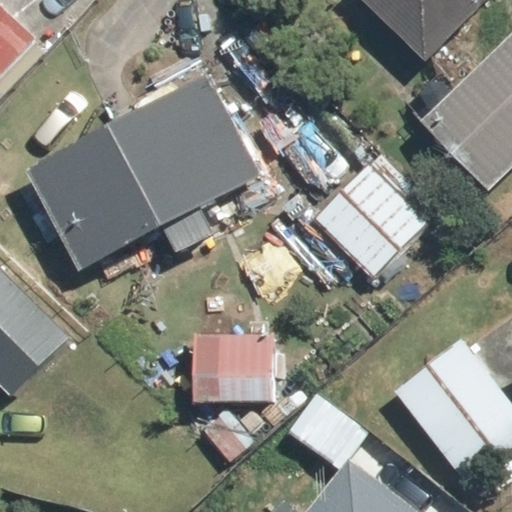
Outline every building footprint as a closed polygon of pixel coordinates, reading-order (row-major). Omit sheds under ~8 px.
[(0,0),(0,83),(42,41),(0,0)] [(487,0),(373,0),(433,57),(487,0)] [(511,45),(429,126),(491,190),(511,169),(511,45)] [(218,77),(37,167),(90,272),(270,181),(218,77)] [(382,281),(443,218),(383,160),(322,224),(382,281)] [(80,333),(0,260),(0,378),(21,398),(80,333)] [(511,389),(476,339),(403,391),(464,477),(511,443),(511,389)] [(284,345),(206,340),(202,401),(280,406),(284,345)] [(417,511),(359,465),(320,511),(417,511)]
